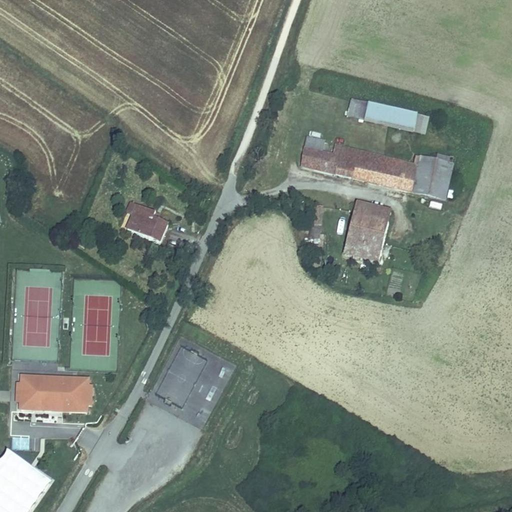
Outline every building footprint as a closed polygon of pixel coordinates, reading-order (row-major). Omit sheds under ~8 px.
[(366,122),(370,107),(348,102),(345,117),(366,122)] [(370,107),(366,122),(425,136),(428,120),(370,107)] [(309,138),(306,150),(322,154),(325,142),(309,138)] [(338,144),(335,157),(342,158),(344,150),(356,153),(357,149),(338,144)] [(322,154),(306,150),(302,167),(379,185),(397,189),(404,160),(357,149),(356,153),(344,150),(342,158),(335,157),(322,154)] [(440,156),(438,162),(449,165),(451,159),(440,156)] [(415,163),(408,192),(446,201),(454,166),(455,166),(456,160),(451,159),(449,165),(438,162),(418,157),(417,163),(415,163)] [(397,189),(408,192),(415,163),(404,160),(397,189)] [(127,215),(134,218),(136,212),(144,216),(146,211),(132,204),(127,215)] [(354,216),(389,225),(392,213),(357,204),(354,216)] [(312,226),(321,227),(323,207),(310,206),(310,214),(313,214),(312,226)] [(136,212),(134,218),(128,231),(160,245),(168,226),(157,221),(154,220),(157,215),(146,211),(144,216),(136,212)] [(380,262),(389,225),(354,216),(345,253),(380,262)] [(320,240),(321,227),(312,226),(311,239),(320,240)] [(20,377),(18,411),(75,413),(87,414),(88,407),(91,407),(92,388),(89,388),(89,380),(20,377)] [(13,438),(13,449),(28,450),(28,439),(13,438)] [(0,470),(0,511),(31,511),(52,483),(11,455),(0,470)]
